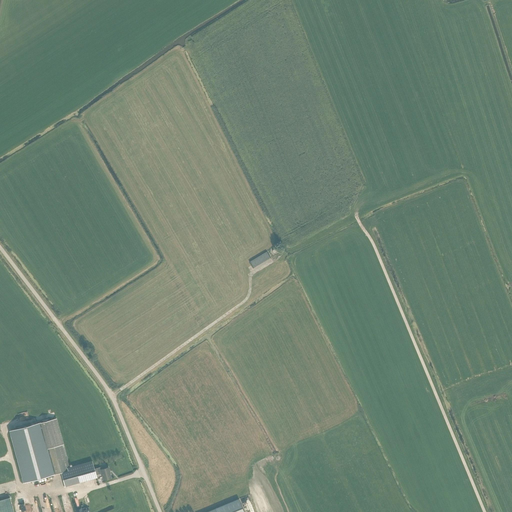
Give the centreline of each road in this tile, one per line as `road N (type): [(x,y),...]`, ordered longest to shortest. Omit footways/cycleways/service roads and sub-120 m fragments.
road 1 (track): [(484,511),(355,216)]
road 2 (tertiary): [(159,511),(111,396),(0,247)]
